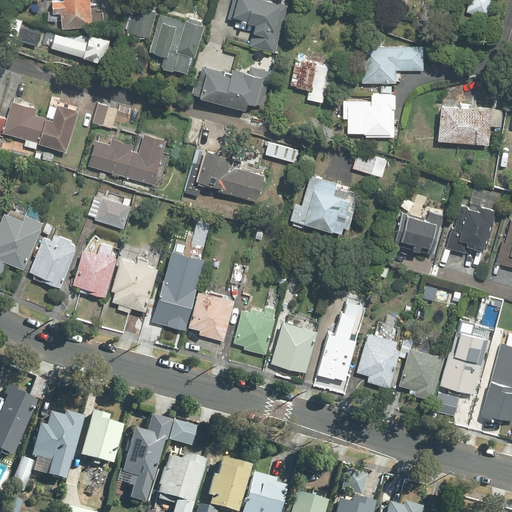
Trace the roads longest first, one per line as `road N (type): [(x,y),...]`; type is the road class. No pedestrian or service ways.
road 1 (residential): [(511,474),(82,354),(0,321)]
road 2 (residential): [(314,143),(0,56)]
